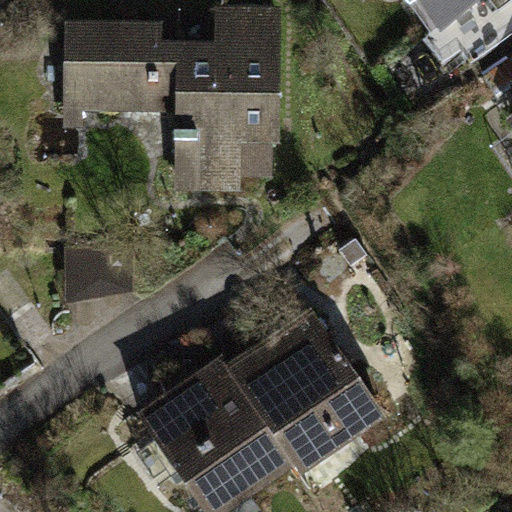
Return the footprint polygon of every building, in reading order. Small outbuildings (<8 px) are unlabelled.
[(423,0),(443,25),(476,0),(404,0),(410,6),(417,0),(423,0)] [(511,0),(492,0),(500,10),(511,0)] [(158,29),(69,29),(69,104),(181,104),(181,184),(238,184),(238,138),(276,138),(276,12),(219,12),(219,49),(158,49),(158,29)] [(485,77),(497,94),(511,84),(511,63),(510,61),(485,77)] [(314,315),(232,371),(294,462),(300,472),(383,415),(314,315)] [(226,363),(142,419),(205,511),(220,511),(294,462),(232,371),(226,363)]
